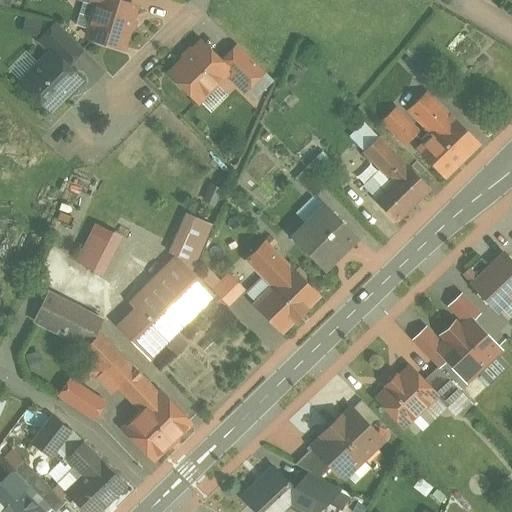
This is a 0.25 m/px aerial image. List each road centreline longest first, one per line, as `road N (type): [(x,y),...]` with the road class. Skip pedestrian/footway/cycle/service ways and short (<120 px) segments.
road 1 (secondary): [(158,500),(511,156)]
road 2 (residential): [(158,500),(93,428),(0,376)]
road 3 (residential): [(200,0),(97,122)]
